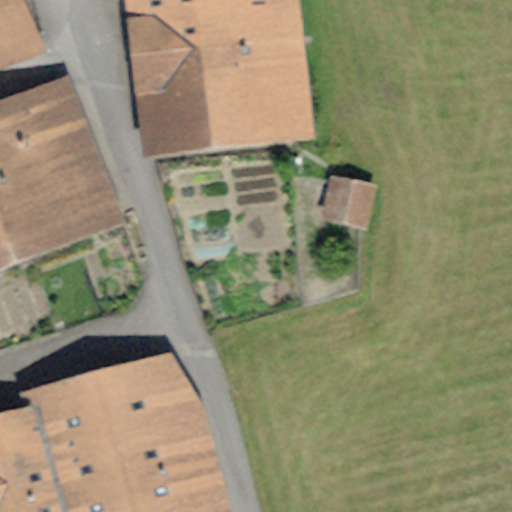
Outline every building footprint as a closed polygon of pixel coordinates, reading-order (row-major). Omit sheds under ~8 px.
[(302,121),(291,16),(248,21),(245,0),(146,0),(162,136),(302,121)] [(0,61),(36,46),(18,4),(0,12),(0,61)] [(0,191),(0,253),(104,213),(77,144),(84,141),(72,111),(76,109),(65,81),(23,98),(29,111),(0,122),(0,183),(3,191),(0,191)] [(358,221),(367,172),(321,163),(312,212),(358,221)] [(165,371),(57,400),(62,421),(86,511),(219,511),(196,429),(182,433),(165,371)] [(0,511),(86,511),(62,421),(0,437),(0,511)]
